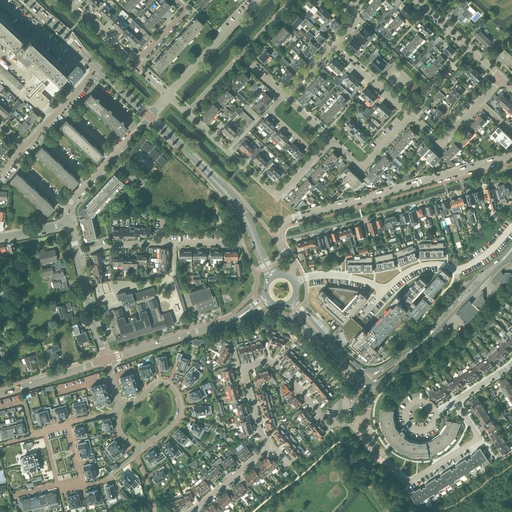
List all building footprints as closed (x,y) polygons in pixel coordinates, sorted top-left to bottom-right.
[(97,0),(93,0),(90,4),(95,9),(97,6),(99,8),(103,4),(101,2),(100,3),(97,0)] [(161,5),(167,11),(171,6),(165,0),(161,5)] [(317,2),(316,1),(315,0),(309,0),(306,4),(309,6),(309,7),(311,9),(317,2)] [(394,7),(397,10),(403,3),(401,0),(396,6),(394,7)] [(465,0),(464,0),(451,14),(456,18),(458,15),(463,20),(460,22),(463,25),(465,23),(462,21),(466,17),(469,19),(473,14),(465,7),(469,3),(465,0)] [(134,7),(128,1),(124,6),(130,12),(134,7)] [(379,6),(373,1),(369,6),(375,11),(379,6)] [(385,4),(391,10),(394,7),(387,1),(385,3),(386,4),(385,4)] [(103,4),(99,8),(101,10),(99,13),(103,17),(109,11),(104,7),(105,6),(103,4)] [(401,11),(408,17),(413,12),(406,5),(406,6),(403,4),(401,6),(403,8),(401,11)] [(167,11),(161,5),(157,10),(163,16),(167,11)] [(320,18),(327,11),(324,9),(325,8),(323,6),(322,7),(322,6),(316,12),(319,15),(318,16),(320,18)] [(365,9),(371,15),(375,11),(369,6),(365,9)] [(398,11),(397,10),(394,7),(392,9),(392,10),(388,14),(391,17),(395,12),(396,13),(398,11)] [(371,15),(365,9),(361,14),(367,19),(371,15)] [(163,16),(157,10),(152,15),(158,20),(163,16)] [(112,21),(116,16),(114,14),(113,15),(109,11),(103,17),(108,21),(110,19),(112,21)] [(327,11),(320,18),(322,20),(323,19),(326,22),(331,15),(332,14),(329,12),(329,13),(327,11)] [(290,22),(296,28),(296,27),(299,23),(304,27),(306,24),(310,28),(314,25),(307,19),(308,20),(306,22),(297,14),(290,22)] [(158,20),(152,15),(148,19),(154,25),(158,20)] [(394,20),(400,25),(404,21),(398,15),(394,20)] [(117,29),(122,23),(118,19),(118,18),(116,16),(112,21),(114,23),(112,25),(117,29)] [(192,23),(191,22),(189,25),(189,26),(181,34),(180,34),(177,37),(178,37),(170,46),(169,45),(166,48),(167,49),(159,58),(158,57),(156,60),(155,60),(156,61),(152,66),(159,73),(204,25),(196,18),(192,23)] [(0,36),(15,50),(18,53),(15,57),(43,83),(29,98),(41,110),(63,86),(69,91),(83,75),(83,71),(78,66),(74,66),(68,72),(64,72),(30,41),(30,40),(26,40),(22,40),(0,19),(0,36)] [(154,25),(148,19),(143,24),(150,30),(154,25)] [(334,28),(336,30),(342,24),(337,19),(330,26),(333,29),(334,28)] [(390,24),(396,30),(400,25),(394,20),(390,24)] [(29,35),(31,33),(31,28),(25,23),(21,23),(18,26),(19,30),(24,35),(29,35)] [(126,33),(132,26),(130,24),(126,27),(122,23),(117,29),(121,33),(123,31),(126,33)] [(386,29),(392,34),(396,30),(390,24),(386,29)] [(426,24),(420,32),(426,38),(429,35),(430,35),(433,32),(432,31),(433,30),(426,24)] [(134,28),(132,26),(126,33),(127,35),(125,37),(130,42),(135,36),(137,34),(132,30),(134,28)] [(278,46),(285,38),(286,39),(292,38),(292,33),(290,33),(284,27),(272,40),(278,46)] [(363,29),(360,32),(371,41),(375,37),(375,38),(378,36),(371,29),(369,31),(365,28),(363,30),(363,29)] [(386,29),(382,33),(389,40),(392,37),(390,36),(392,34),(386,29)] [(295,30),(293,32),(300,39),(303,37),(295,30)] [(474,35),(482,42),(487,47),(492,41),(480,30),(474,35)] [(147,32),(140,40),(135,45),(139,49),(151,36),(147,32)] [(318,35),(316,38),(322,44),(323,44),(325,42),(325,41),(327,39),(320,32),(318,35)] [(367,46),(371,41),(360,32),(358,35),(357,37),(360,40),(358,42),(365,49),(367,46)] [(418,34),(416,36),(414,38),(419,44),(424,39),(418,34)] [(135,36),(130,42),(132,44),(132,45),(134,47),(133,48),(135,49),(135,48),(136,49),(137,49),(138,50),(139,50),(139,49),(135,45),(140,40),(135,36)] [(410,43),(415,48),(419,44),(414,38),(410,43)] [(354,52),(358,56),(362,53),(359,51),(361,48),(353,40),(348,45),(355,52),(354,52)] [(429,45),(425,49),(428,52),(434,45),(429,41),(427,43),(429,45)] [(307,46),(314,52),(316,50),(317,51),(319,48),(318,48),(312,42),(310,45),(309,44),(307,46)] [(405,47),(411,53),(415,48),(410,43),(405,47)] [(449,45),(442,53),(448,58),(455,51),(449,45)] [(288,53),(290,55),(294,51),(298,55),(300,52),(299,51),(294,46),(292,49),(288,53)] [(314,52),(307,46),(305,48),(306,49),(303,52),(309,57),(310,57),(313,55),(312,55),(314,52)] [(435,46),(429,52),(431,55),(434,51),(435,53),(438,49),(435,46)] [(411,53),(405,47),(402,51),(407,57),(411,53)] [(263,53),(259,57),(261,60),(265,65),(268,61),(267,60),(271,55),(266,50),(267,50),(265,48),(262,52),(263,53)] [(282,59),(284,57),(276,49),(274,51),(282,59)] [(511,57),(504,50),(498,57),(507,66),(509,64),(511,65),(511,63),(511,57)] [(374,70),(384,59),(379,55),(380,54),(378,52),(375,55),(371,60),(373,62),(370,65),(372,66),(371,67),(374,70)] [(295,59),(302,66),(306,62),(299,55),(295,59)] [(436,59),(442,65),(446,60),(441,55),(436,59)] [(334,70),(341,62),(336,58),(336,59),(335,58),(333,61),(333,60),(331,60),(329,62),(329,64),(330,64),(330,65),(329,66),(334,70)] [(302,66),(295,59),(290,64),(298,71),(302,66)] [(384,59),(374,70),(377,72),(379,73),(381,70),(384,72),(391,65),(389,62),(388,63),(384,59)] [(432,64),(438,69),(442,65),(436,59),(432,64)] [(341,62),(334,70),(339,75),(339,74),(345,68),(345,67),(341,62)] [(428,68),(434,74),(438,69),(432,64),(428,68)] [(470,75),(475,70),(471,65),(466,71),(470,75)] [(284,74),(290,79),(294,75),(286,68),(284,69),(286,71),(284,74)] [(434,74),(428,68),(424,72),(430,78),(434,74)] [(475,70),(470,75),(469,77),(473,81),(472,82),(477,86),(482,81),(478,77),(480,74),(475,70)] [(237,77),(244,83),(249,78),(248,77),(251,75),(246,71),(244,74),(242,72),(237,77)] [(349,85),(356,77),(352,73),(351,74),(351,73),(345,79),(345,80),(349,85)] [(290,79),(284,74),(281,77),(279,75),(278,77),(286,84),(290,79)] [(320,75),(316,79),(322,85),(327,78),(324,75),(322,76),(320,75)] [(244,83),(237,77),(232,83),(239,89),(244,83)] [(356,77),(349,85),(354,89),(355,89),(361,82),(360,82),(361,81),(356,77)] [(312,84),(318,89),(322,85),(316,79),(312,84)] [(24,86),(19,81),(15,86),(20,90),(24,86)] [(450,92),(457,99),(462,94),(460,93),(463,90),(461,87),(461,86),(457,83),(454,87),(456,89),(454,92),(452,90),(450,92)] [(308,88),(313,94),(316,91),(318,89),(312,84),(308,88)] [(304,93),(309,98),(313,94),(308,88),(304,93)] [(365,100),(372,92),(368,88),(367,88),(361,94),(360,95),(365,100)] [(221,94),(228,100),(230,98),(232,99),(235,97),(226,89),(221,94)] [(435,96),(440,101),(442,98),(445,96),(439,91),(435,96)] [(260,99),(267,105),(272,100),(266,94),(263,92),(261,94),(263,96),(260,99)] [(372,92),(365,100),(371,105),(374,101),(373,100),(376,97),(376,96),(372,92)] [(457,99),(450,92),(448,94),(450,95),(446,100),(450,104),(451,102),(453,103),(457,99)] [(502,105),(507,99),(504,96),(505,95),(502,92),(495,99),(502,105)] [(106,107),(98,100),(99,98),(97,96),(96,98),(94,96),(93,96),(91,93),(83,100),(121,135),(128,127),(127,128),(122,123),(124,121),(122,119),(121,120),(118,119),(110,111),(112,110),(109,108),(108,109),(106,107)] [(309,98),(304,93),(300,97),(305,102),(309,98)] [(228,100),(221,94),(217,99),(225,107),(227,105),(226,103),(228,100)] [(338,100),(344,105),(348,101),(345,99),(347,97),(344,94),(338,100)] [(260,99),(258,97),(256,100),(255,101),(257,102),(256,104),(255,104),(253,106),(259,112),(261,110),(262,111),(267,105),(260,99)] [(507,99),(502,105),(506,110),(511,104),(509,100),(510,99),(508,98),(507,99)] [(344,105),(338,100),(334,104),(340,110),(344,105)] [(379,116),(381,114),(388,107),(383,102),(383,103),(382,103),(376,109),(377,109),(376,110),(375,112),(379,116)] [(208,109),(215,115),(217,112),(219,114),(221,111),(213,104),(208,109)] [(330,109),(335,114),(340,110),(334,104),(330,109)] [(370,110),(365,115),(369,118),(375,112),(376,110),(373,107),(370,110)] [(392,111),(388,107),(381,114),(385,119),(386,118),(392,112),(392,111)] [(5,108),(1,113),(5,117),(7,115),(8,117),(11,114),(12,113),(11,111),(10,112),(5,108)] [(432,111),(440,118),(444,113),(438,108),(436,110),(433,108),(431,110),(432,111)] [(39,116),(32,109),(28,114),(34,120),(36,118),(37,119),(39,117),(38,116),(39,116)] [(215,115),(208,109),(204,114),(205,115),(203,118),(209,124),(214,119),(212,117),(215,115)] [(326,113),(331,118),(335,114),(330,109),(326,113)] [(440,118),(432,111),(427,115),(435,123),(440,118)] [(479,116),(475,120),(481,126),(488,119),(481,112),(478,115),(479,116)] [(331,118),(326,113),(322,117),(327,123),(331,118)] [(34,120),(29,115),(25,120),(31,124),(34,120)] [(271,122),(266,118),(263,121),(261,119),(255,125),(257,127),(259,126),(263,130),(271,122)] [(345,126),(349,130),(355,125),(356,123),(350,118),(345,123),(347,124),(345,126)] [(59,127),(96,162),(103,154),(103,153),(103,154),(66,120),(66,119),(59,127)] [(251,119),(247,123),(240,131),(242,133),(254,121),(251,119)] [(21,124),(26,129),(31,124),(25,120),(21,124)] [(481,126),(475,120),(472,123),(471,122),(468,126),(475,133),(477,130),(478,131),(479,131),(480,131),(483,128),(482,128),(483,127),(481,126)] [(26,129),(21,124),(20,122),(16,127),(22,133),(26,129)] [(226,135),(233,128),(230,126),(231,124),(229,122),(221,130),(226,135)] [(275,126),(271,122),(263,130),(270,137),(274,131),(272,129),(275,126)] [(359,129),(355,125),(349,130),(354,135),(359,129)] [(475,133),(468,126),(465,129),(466,130),(462,134),(469,140),(475,133)] [(494,138),(502,129),(499,126),(491,134),(494,138)] [(233,128),(226,135),(231,140),(239,131),(237,129),(235,131),(233,128)] [(354,135),(358,139),(363,133),(365,131),(364,129),(362,131),(359,129),(354,135)] [(406,134),(412,139),(416,134),(410,129),(406,134)] [(498,141),(506,133),(502,129),(494,138),(498,141)] [(277,134),(274,131),(270,137),(277,143),(279,141),(284,135),(280,130),(277,134)] [(363,133),(358,139),(363,143),(368,137),(363,133)] [(502,145),(510,136),(506,133),(498,141),(502,145)] [(402,138),(408,144),(412,139),(406,134),(402,138)] [(455,140),(462,146),(469,140),(462,134),(459,137),(458,136),(455,140)] [(145,135),(134,146),(137,148),(138,147),(161,168),(168,161),(166,159),(167,157),(162,152),(160,154),(158,152),(160,150),(154,145),(153,146),(151,145),(152,142),(145,135)] [(284,135),(279,141),(281,143),(281,144),(282,146),(281,147),(283,149),(288,144),(286,142),(289,139),(284,135)] [(511,138),(510,136),(502,145),(505,148),(511,141),(511,138)] [(251,143),(244,137),(240,142),(242,144),(239,147),(244,151),(251,143)] [(397,143),(403,148),(408,144),(402,138),(397,143)] [(462,146),(455,140),(452,143),(453,144),(450,148),(456,153),(462,146)] [(258,149),(251,143),(244,151),(248,156),(251,152),(253,154),(258,149)] [(288,144),(283,149),(286,151),(287,150),(289,152),(290,151),(292,153),(298,147),(294,143),(293,143),(290,146),(288,144)] [(393,147),(399,153),(403,148),(397,143),(393,147)] [(422,156),(430,147),(426,144),(423,147),(421,145),(417,151),(418,152),(418,153),(422,156)] [(42,146),(42,145),(34,153),(72,188),(79,180),(78,180),(42,146)] [(253,154),(250,158),(253,160),(258,164),(263,158),(260,155),(261,154),(259,153),(260,151),(262,149),(260,147),(258,149),(253,154)] [(298,147),(292,153),(292,154),(296,158),(295,160),(297,162),(304,154),(302,152),(303,152),(302,151),(298,147)] [(399,153),(393,147),(389,152),(392,154),(390,157),(395,161),(397,159),(395,157),(399,153)] [(425,159),(433,151),(430,147),(422,156),(425,159)] [(456,153),(450,148),(447,151),(446,150),(442,153),(444,154),(441,157),(452,167),(456,166),(450,160),(456,153)] [(433,151),(425,159),(429,163),(437,154),(433,151)] [(333,152),(328,157),(336,164),(338,162),(336,161),(339,158),(333,152)] [(437,154),(429,163),(433,166),(441,158),(437,155),(437,154)] [(265,156),(263,158),(258,164),(262,168),(261,168),(262,168),(265,165),(267,167),(272,162),(274,160),(272,158),(270,160),(269,160),(265,156)] [(381,160),(387,166),(391,161),(385,156),(381,160)] [(336,164),(328,157),(324,161),(330,167),(332,169),(336,164)] [(387,166),(381,160),(377,165),(383,171),(387,166)] [(320,166),(326,171),(330,167),(324,161),(320,166)] [(276,165),(272,162),(267,167),(269,169),(266,172),(271,176),(277,170),(274,168),(276,166),(276,165)] [(377,165),(372,170),(378,175),(380,177),(382,175),(384,175),(385,173),(383,171),(377,165)] [(316,170),(322,176),(326,171),(320,166),(316,170)] [(343,179),(351,171),(347,167),(340,176),(343,179)] [(277,170),(271,176),(275,180),(276,181),(276,180),(278,182),(280,180),(281,180),(285,174),(281,170),(279,173),(277,170)] [(322,176),(316,170),(311,175),(317,181),(322,176)] [(378,175),(372,170),(368,174),(369,175),(367,177),(372,182),(374,184),(378,180),(376,178),(378,175)] [(351,171),(343,179),(347,183),(355,174),(351,171)] [(10,180),(47,214),(55,206),(54,206),(54,207),(17,172),(18,172),(17,172),(10,180)] [(123,183),(122,182),(114,174),(79,212),(84,214),(84,218),(80,219),(85,241),(96,239),(91,217),(92,216),(123,183)] [(355,174),(347,183),(350,186),(358,178),(355,174)] [(358,178),(350,186),(355,191),(359,189),(361,188),(363,187),(366,183),(364,182),(362,183),(361,182),(362,181),(358,178)] [(323,190),(317,184),(313,181),(312,183),(308,179),(303,184),(310,189),(314,184),(322,191),(323,190)] [(501,185),(504,194),(507,194),(507,195),(511,194),(511,198),(511,190),(510,191),(509,188),(507,189),(505,183),(501,185)] [(299,188),(305,194),(310,189),(303,184),(299,188)] [(295,193),(301,198),(305,194),(299,188),(295,193)] [(489,201),(490,203),(494,202),(490,188),(485,189),(487,195),(484,195),(485,200),(488,199),(489,201)] [(474,192),(476,201),(479,200),(480,204),(482,203),(483,209),(486,208),(484,202),(483,199),(482,199),(480,195),(482,195),(481,191),(479,192),(479,191),(474,192)] [(466,195),(468,202),(468,205),(475,203),(472,193),(471,193),(470,192),(469,193),(468,194),(466,195)] [(301,198),(295,193),(291,198),(294,201),(291,205),(295,209),(299,205),(297,203),(301,198)] [(456,198),(459,206),(465,205),(462,196),(461,197),(461,196),(459,196),(459,197),(456,198)] [(459,206),(456,198),(453,199),(453,198),(450,199),(451,200),(450,200),(452,208),(456,207),(457,209),(459,209),(459,206)] [(442,205),(441,205),(444,216),(447,215),(446,211),(449,210),(449,209),(447,201),(446,201),(446,200),(442,201),(443,202),(441,203),(442,205)] [(439,203),(434,204),(437,216),(441,214),(442,218),(445,217),(442,208),(441,208),(439,203)] [(425,207),(428,215),(434,214),(432,205),(431,205),(430,205),(429,205),(429,206),(425,207)] [(421,208),(420,208),(419,208),(419,209),(416,209),(419,218),(426,216),(425,211),(423,211),(422,208),(421,208)] [(472,208),(468,209),(472,223),(476,222),(476,221),(477,221),(474,210),(473,210),(472,208)] [(417,222),(416,217),(414,210),(409,212),(410,214),(408,214),(411,223),(417,222)] [(405,222),(409,221),(407,214),(406,215),(405,213),(400,214),(402,223),(400,224),(401,229),(406,228),(405,224),(406,224),(405,222)] [(390,217),(392,225),(398,223),(396,215),(390,217)] [(392,225),(390,217),(389,216),(386,217),(386,218),(384,219),(387,230),(390,229),(393,228),(392,225)] [(377,228),(378,233),(379,234),(382,233),(381,231),(386,230),(384,225),(383,226),(382,219),(380,220),(379,219),(378,220),(376,221),(378,228),(377,228)] [(378,233),(377,228),(376,229),(374,221),(373,222),(372,221),(371,222),(370,223),(369,223),(372,235),(376,234),(378,233)] [(348,229),(345,230),(347,237),(351,249),(353,248),(350,238),(352,236),(353,235),(351,228),(350,228),(348,228),(348,229)] [(347,237),(345,230),(342,230),(340,231),(339,231),(341,239),(347,237)] [(324,236),(326,242),(328,247),(333,246),(330,234),(324,236)] [(317,237),(321,249),(325,248),(322,236),(317,237)] [(308,240),(310,247),(311,250),(317,248),(314,238),(308,240)] [(306,255),(302,242),(296,243),(299,253),(302,252),(305,261),(302,262),(303,268),(310,266),(308,262),(308,261),(306,255)] [(413,246),(407,248),(412,261),(417,259),(416,256),(415,253),(414,250),(413,248),(413,246)] [(407,248),(401,250),(406,263),(412,261),(407,248)] [(36,258),(40,257),(42,264),(57,260),(56,260),(55,256),(57,255),(57,254),(56,254),(55,250),(44,252),(43,249),(35,251),(36,258)] [(401,250),(395,252),(400,265),(406,263),(401,250)] [(393,253),(387,254),(390,267),(396,266),(395,265),(395,262),(394,259),(394,257),(393,253)] [(387,254),(381,255),(384,269),(390,267),(387,254)] [(329,255),(321,257),(323,263),(330,261),(329,255)] [(381,255),(375,257),(377,270),(384,269),(381,255)] [(52,267),(42,270),(43,275),(53,273),(55,281),(52,281),(54,288),(59,287),(59,288),(67,287),(65,278),(64,279),(63,276),(64,276),(63,270),(60,270),(59,263),(51,265),(52,267)] [(322,289),(317,295),(324,301),(321,304),(344,325),(341,327),(348,342),(349,343),(370,362),(383,347),(377,342),(378,341),(379,342),(403,314),(402,313),(404,311),(408,315),(411,312),(417,318),(435,298),(432,295),(450,276),(444,270),(440,274),(426,290),(428,292),(421,300),(420,298),(416,303),(418,304),(412,310),(408,307),(410,306),(406,302),(402,307),(401,305),(402,304),(398,300),(368,332),(357,322),(351,317),(356,312),(368,298),(361,291),(356,290),(351,289),(347,288),(343,288),(339,287),(334,287),(329,287),(325,287),(322,289)] [(102,272),(93,274),(94,279),(95,279),(96,283),(107,281),(106,277),(105,271),(102,272)] [(503,273),(501,272),(491,281),(494,283),(495,285),(499,281),(500,281),(500,282),(500,281),(501,282),(502,284),(503,285),(511,278),(511,274),(511,273),(509,275),(508,274),(505,274),(504,275),(503,273)] [(173,278),(178,292),(184,313),(187,313),(176,277),(173,278)] [(406,293),(403,296),(410,302),(411,303),(413,305),(416,302),(412,299),(427,282),(421,277),(417,280),(418,281),(416,283),(416,282),(412,286),(413,286),(411,288),(407,291),(408,292),(406,294),(406,293)] [(212,295),(211,292),(209,286),(188,292),(192,304),(195,303),(198,313),(218,307),(214,294),(212,295)] [(114,310),(109,311),(114,327),(111,328),(114,336),(115,336),(115,337),(117,342),(167,326),(174,324),(170,312),(163,314),(160,314),(158,307),(158,306),(156,299),(155,299),(154,295),(156,295),(154,287),(132,294),(132,292),(126,294),(125,291),(116,294),(118,300),(121,299),(123,305),(126,304),(127,307),(136,304),(141,320),(137,321),(136,318),(134,318),(134,317),(132,318),(131,318),(131,319),(129,320),(130,323),(126,324),(121,309),(114,311),(114,310)] [(480,309),(487,302),(484,299),(483,292),(483,291),(478,295),(478,297),(473,303),(476,306),(480,309)] [(457,312),(459,314),(464,319),(468,322),(480,310),(471,302),(469,299),(457,312)] [(57,311),(59,311),(61,318),(66,317),(67,320),(73,318),(71,312),(69,312),(69,311),(76,309),(75,306),(71,307),(70,302),(66,303),(66,304),(56,307),(57,311)] [(503,311),(497,308),(495,312),(498,314),(498,315),(500,316),(503,311)] [(490,318),(485,324),(489,328),(494,322),(490,318)] [(73,335),(75,335),(78,344),(79,344),(79,345),(83,344),(83,342),(88,341),(85,331),(82,332),(82,329),(79,330),(77,323),(70,326),(73,335)] [(272,346),(275,347),(278,337),(275,335),(276,333),(271,331),(268,339),(271,340),(269,344),(272,345),(272,346)] [(511,338),(507,333),(506,335),(505,334),(502,338),(501,340),(507,346),(510,344),(511,345),(511,338)] [(254,340),(259,356),(262,356),(260,350),(261,349),(263,349),(261,341),(263,341),(261,334),(258,335),(258,338),(254,339),(255,340),(254,340)] [(275,347),(276,347),(278,348),(278,347),(281,348),(283,344),(285,344),(288,337),(283,335),(282,338),(278,337),(275,347)] [(65,345),(61,347),(64,358),(68,357),(75,356),(71,344),(73,342),(71,336),(63,339),(65,345)] [(259,356),(254,340),(249,341),(249,343),(249,344),(251,352),(254,351),(255,352),(256,357),(259,356)] [(507,346),(501,340),(499,342),(500,344),(499,345),(500,347),(498,349),(505,357),(506,357),(508,354),(509,354),(511,353),(509,351),(509,352),(505,348),(507,346)] [(53,343),(54,347),(46,349),(51,364),(59,361),(55,351),(60,350),(57,342),(53,343)] [(228,351),(230,348),(228,347),(230,345),(224,342),(218,352),(220,354),(224,356),(230,359),(230,358),(231,356),(232,353),(228,351)] [(242,342),(235,344),(235,346),(235,347),(237,347),(240,355),(242,355),(243,355),(245,360),(247,360),(243,345),(242,342)] [(249,343),(243,345),(247,360),(250,359),(249,354),(249,353),(251,352),(249,344),(249,343)] [(488,353),(494,360),(497,356),(501,360),(500,360),(502,361),(503,359),(505,357),(498,349),(495,346),(489,353),(488,353)] [(285,358),(281,362),(283,364),(294,353),(296,351),(292,347),(283,355),(285,357),(285,358)] [(179,361),(176,370),(184,373),(186,369),(187,370),(189,366),(187,365),(189,360),(181,357),(182,354),(178,353),(176,360),(179,361)] [(289,362),(290,362),(292,364),(298,358),(294,353),(283,364),(285,366),(289,362)] [(494,360),(488,353),(486,355),(488,358),(483,361),(489,370),(492,368),(492,369),(494,367),(494,366),(493,366),(491,362),(494,360)] [(37,354),(24,358),(26,364),(22,365),(24,372),(28,370),(28,371),(37,368),(35,364),(40,363),(37,354)] [(230,360),(230,359),(224,356),(220,354),(219,357),(216,356),(213,360),(221,365),(222,362),(226,364),(228,362),(229,360),(230,360)] [(166,356),(156,358),(156,362),(159,362),(160,370),(164,369),(164,371),(167,370),(167,369),(168,369),(166,356)] [(290,370),(292,372),(303,362),(298,358),(292,364),(294,366),(294,367),(290,370)] [(489,370),(483,361),(481,358),(473,362),(478,370),(481,368),(483,372),(484,374),(486,372),(489,370)] [(303,362),(292,372),(294,374),(298,371),(299,371),(301,372),(307,366),(303,362)] [(478,370),(473,362),(470,364),(469,370),(468,370),(474,380),(477,378),(479,377),(478,375),(478,376),(475,371),(478,370)] [(150,367),(149,364),(144,365),(147,377),(149,376),(153,375),(151,371),(153,370),(152,366),(150,367)] [(147,377),(144,365),(138,367),(141,378),(144,377),(145,378),(147,377)] [(298,379),(300,381),(309,372),(313,369),(308,365),(307,366),(301,372),(302,374),(302,375),(298,379)] [(191,374),(185,380),(190,386),(193,382),(195,383),(197,381),(196,380),(199,376),(202,373),(197,369),(196,368),(194,366),(189,371),(191,374)] [(219,370),(221,379),(224,378),(229,376),(234,375),(233,371),(233,372),(232,369),(227,370),(227,367),(219,370)] [(274,381),(271,373),(269,374),(267,369),(264,370),(262,370),(261,371),(264,381),(268,380),(269,383),(274,381)] [(309,381),(317,373),(313,369),(309,372),(300,381),(302,383),(306,379),(307,379),(309,381)] [(474,380),(468,370),(463,373),(461,370),(458,372),(460,375),(463,379),(465,378),(468,382),(469,383),(471,382),(470,382),(474,380)] [(260,382),(264,381),(261,371),(260,371),(258,372),(255,373),(257,377),(254,378),(256,386),(261,385),(260,382)] [(134,379),(133,374),(120,378),(122,385),(121,386),(124,395),(125,397),(138,393),(138,391),(135,378),(134,379)] [(223,387),(231,385),(231,382),(235,381),(234,378),(235,378),(234,375),(229,376),(224,378),(225,381),(222,382),(223,387)] [(452,380),(458,389),(462,387),(462,388),(464,386),(463,385),(460,381),(463,379),(460,375),(452,380)] [(317,377),(316,378),(311,382),(312,385),(308,389),(310,391),(319,384),(321,382),(317,377)] [(509,381),(506,377),(500,381),(499,379),(496,382),(500,388),(510,381),(509,381)] [(445,385),(447,389),(450,387),(453,391),(452,392),(453,393),(456,392),(455,391),(458,389),(452,380),(448,383),(446,380),(443,382),(445,385)] [(500,388),(503,392),(505,391),(511,386),(511,385),(510,382),(511,382),(510,381),(500,388)] [(201,389),(190,394),(192,401),(197,399),(197,401),(200,399),(200,398),(206,396),(204,389),(210,386),(209,382),(200,386),(201,389)] [(325,386),(321,382),(319,384),(310,391),(311,393),(316,390),(317,390),(318,392),(324,387),(325,386)] [(96,404),(96,406),(103,404),(105,403),(105,404),(110,402),(109,397),(107,391),(106,391),(104,383),(91,387),(92,392),(95,404),(96,404)] [(231,385),(223,387),(225,392),(228,391),(229,395),(233,394),(239,392),(239,391),(238,389),(237,386),(232,387),(231,385)] [(283,397),(287,401),(292,397),(290,394),(292,392),(285,385),(280,389),(285,395),(283,397)] [(447,389),(445,385),(437,390),(443,399),(446,397),(447,397),(449,396),(448,395),(445,390),(447,389)] [(329,391),(325,386),(324,387),(318,392),(320,394),(320,395),(315,398),(317,401),(329,391)] [(443,399),(437,390),(435,391),(432,388),(428,391),(429,394),(429,395),(431,399),(432,399),(433,400),(436,398),(438,401),(437,401),(438,403),(440,401),(443,399)] [(333,396),(329,391),(317,401),(319,403),(323,399),(324,399),(326,401),(333,396)] [(231,404),(236,402),(235,399),(240,398),(239,395),(240,395),(239,393),(239,392),(233,394),(229,395),(230,398),(227,399),(228,404),(231,404)] [(263,399),(264,402),(272,400),(270,395),(268,396),(266,392),(256,395),(257,398),(258,398),(258,401),(263,399)] [(83,401),(78,402),(81,413),(87,412),(85,405),(88,404),(86,397),(83,398),(83,401)] [(292,397),(287,401),(290,405),(292,403),(297,408),(302,404),(295,397),(293,398),(292,397)] [(473,410),(482,405),(477,397),(469,402),(472,407),(471,408),(473,410)] [(261,411),(261,412),(271,409),(270,405),(273,405),(272,400),(264,402),(265,405),(260,406),(261,409),(260,409),(261,411)] [(78,402),(72,404),(75,415),(81,413),(78,402)] [(231,404),(233,409),(236,408),(237,411),(239,411),(246,409),(245,403),(238,405),(237,402),(236,402),(231,404)] [(66,405),(60,407),(63,418),(68,416),(68,412),(69,412),(68,409),(67,409),(66,405)] [(482,405),(473,410),(474,413),(476,412),(479,417),(487,412),(486,412),(482,405)] [(193,412),(193,415),(195,415),(195,416),(207,415),(207,414),(208,414),(207,406),(205,406),(206,406),(194,407),(194,412),(193,412)] [(41,411),(44,423),(50,421),(48,414),(51,413),(52,416),(50,407),(46,408),(47,410),(41,411)] [(60,407),(51,409),(52,416),(56,415),(57,419),(63,418),(60,407)] [(299,417),(302,420),(304,418),(310,413),(310,412),(309,412),(308,410),(307,410),(306,408),(302,411),(300,409),(294,414),(297,418),(299,417)] [(461,423),(456,422),(447,421),(446,426),(440,435),(431,441),(421,443),(410,441),(403,437),(407,431),(405,428),(405,427),(404,427),(403,427),(402,428),(402,429),(402,430),(401,431),(402,433),(400,434),(395,426),(393,416),(394,410),(380,408),(380,409),(380,423),(381,425),(386,438),(387,439),(397,449),(399,450),(412,456),(414,456),(428,456),(430,455),(443,450),(444,449),(454,439),(455,437),(460,424),(461,423)] [(248,415),(246,409),(239,411),(237,411),(238,414),(234,416),(235,421),(242,419),(241,416),(248,415)] [(269,419),(277,417),(275,412),(272,413),(271,409),(261,412),(261,413),(262,415),(263,418),(268,417),(269,419)] [(41,411),(31,414),(33,422),(37,421),(38,424),(44,423),(41,411)] [(481,423),(482,425),(491,420),(492,419),(487,411),(486,412),(487,412),(479,417),(482,422),(481,423)] [(302,424),(305,428),(308,426),(311,423),(310,421),(313,418),(312,415),(310,413),(304,418),(302,420),(304,422),(302,424)] [(277,417),(269,419),(269,422),(265,423),(266,426),(265,426),(266,429),(276,427),(275,423),(278,422),(277,417)] [(102,420),(103,424),(102,424),(103,428),(104,428),(105,432),(108,431),(109,431),(109,430),(113,430),(112,426),(111,422),(110,418),(102,420)] [(243,422),(242,419),(235,421),(234,421),(235,424),(236,424),(237,426),(241,425),(242,429),(248,427),(251,426),(249,420),(243,422)] [(489,432),(496,427),(491,420),(482,425),(484,428),(485,427),(489,432)] [(16,421),(11,423),(14,436),(20,434),(17,424),(16,421)] [(23,422),(17,424),(20,434),(22,434),(22,435),(27,434),(25,426),(24,426),(23,422)] [(313,433),(321,426),(319,424),(317,422),(313,425),(311,423),(308,426),(305,428),(308,432),(311,430),(313,433)] [(5,424),(6,427),(9,437),(14,436),(11,423),(5,424)] [(190,424),(188,428),(189,429),(194,432),(193,434),(199,438),(204,429),(207,431),(211,425),(206,423),(203,428),(193,423),(192,425),(190,424)] [(277,440),(285,433),(283,430),(285,428),(282,424),(275,429),(277,432),(274,435),(275,437),(277,439),(276,439),(277,440)] [(253,432),(251,426),(248,427),(242,429),(243,432),(239,433),(240,438),(247,436),(246,434),(253,432)] [(321,426),(313,433),(311,435),(317,442),(323,437),(321,435),(325,432),(323,429),(321,426)] [(0,432),(0,433),(2,440),(6,439),(6,438),(9,437),(6,427),(0,428),(0,429),(1,432),(0,432)] [(74,430),(75,437),(81,436),(82,438),(87,437),(85,427),(79,428),(78,427),(75,428),(75,429),(74,430)] [(496,427),(489,432),(492,437),(490,438),(492,441),(501,435),(496,427)] [(174,436),(176,439),(178,440),(177,441),(180,443),(182,444),(184,446),(190,440),(180,430),(177,433),(176,433),(174,436)] [(285,433),(277,440),(279,442),(280,442),(281,444),(285,441),(287,443),(292,439),(293,438),(290,434),(288,436),(285,433)] [(495,442),(498,447),(506,443),(507,442),(502,434),(501,435),(492,441),(494,443),(495,442)] [(288,454),(297,447),(294,444),(297,442),(293,438),(292,439),(287,443),(289,445),(285,448),(287,451),(286,451),(288,453),(288,454)] [(88,439),(85,440),(86,442),(77,444),(79,451),(89,449),(91,448),(88,439)] [(115,442),(114,440),(105,447),(110,454),(120,446),(116,441),(115,442)] [(245,440),(241,444),(238,446),(241,450),(246,457),(252,453),(247,447),(249,446),(245,440)] [(166,443),(162,446),(165,450),(164,451),(167,454),(168,453),(171,458),(174,456),(176,458),(182,454),(178,449),(175,451),(169,442),(167,443),(166,443)] [(500,453),(502,456),(511,450),(506,443),(498,447),(501,452),(500,453)] [(297,447),(288,454),(291,456),(293,458),(297,455),(298,457),(305,452),(299,445),(297,447)] [(120,446),(110,454),(114,459),(121,453),(122,454),(125,451),(122,448),(120,446)] [(231,451),(234,455),(236,457),(238,455),(242,461),(246,457),(241,450),(238,446),(236,448),(233,450),(233,449),(231,451)] [(89,449),(79,451),(81,458),(90,455),(89,449)] [(234,455),(231,451),(229,449),(225,453),(228,456),(225,459),(226,460),(231,466),(236,462),(232,456),(234,455)] [(453,470),(452,471),(451,468),(440,475),(442,477),(440,478),(440,477),(439,477),(438,477),(438,478),(438,479),(437,480),(436,478),(425,485),(426,487),(425,487),(424,487),(423,487),(423,488),(423,489),(422,490),(420,488),(410,494),(416,505),(422,501),(422,503),(425,501),(426,502),(436,496),(435,494),(440,492),(441,493),(451,486),(451,485),(455,482),(456,483),(467,477),(466,475),(470,472),(471,474),(482,467),(481,466),(484,464),(483,463),(488,460),(481,449),(471,456),(472,458),(471,459),(471,458),(470,458),(469,458),(468,459),(468,460),(467,461),(466,459),(455,465),(457,468),(456,468),(455,468),(454,468),(453,468),(453,469),(453,470)] [(157,463),(166,457),(162,451),(157,455),(156,453),(155,452),(153,450),(150,452),(146,454),(147,455),(144,457),(148,464),(154,459),(157,463)] [(23,457),(18,458),(21,466),(38,461),(36,452),(23,456),(23,457)] [(226,470),(231,466),(226,460),(225,459),(222,461),(220,457),(215,461),(218,465),(220,466),(222,464),(226,470)] [(265,459),(262,461),(269,470),(271,472),(275,468),(277,470),(280,468),(273,460),(270,462),(267,458),(265,460),(265,459)] [(90,464),(83,466),(85,473),(95,470),(93,462),(96,462),(95,459),(89,460),(90,464)] [(38,461),(21,466),(23,473),(27,471),(27,473),(41,469),(38,461)] [(218,468),(220,466),(218,465),(215,461),(211,464),(212,466),(210,468),(213,472),(217,477),(222,473),(218,468)] [(269,470),(262,461),(262,462),(260,463),(260,464),(258,466),(261,469),(259,471),(264,478),(268,474),(266,472),(269,470)] [(165,468),(163,466),(158,469),(160,471),(156,474),(156,475),(153,477),(153,478),(152,479),(155,483),(156,482),(157,483),(158,482),(159,483),(162,480),(161,479),(166,476),(163,470),(165,468)] [(213,481),(217,477),(213,472),(210,468),(207,470),(204,467),(200,471),(204,475),(207,479),(209,477),(213,481)] [(264,478),(259,471),(257,473),(253,469),(251,471),(249,472),(248,473),(255,481),(258,484),(259,483),(260,481),(264,478)] [(93,478),(97,477),(95,470),(85,473),(87,479),(90,478),(90,480),(93,479),(93,478)] [(247,485),(250,489),(254,486),(252,483),(255,481),(248,473),(246,475),(244,477),(247,481),(245,483),(247,485)] [(124,474),(118,479),(121,482),(119,484),(122,487),(123,485),(126,488),(130,484),(134,489),(141,483),(137,478),(132,482),(130,480),(130,479),(127,476),(124,474)] [(41,475),(31,477),(32,483),(42,481),(41,475)] [(209,481),(207,479),(204,475),(197,481),(199,483),(200,484),(205,492),(206,491),(208,489),(210,487),(207,483),(209,481)] [(205,492),(200,484),(199,483),(197,481),(190,487),(195,493),(197,491),(200,495),(203,493),(205,492)] [(250,489),(247,485),(245,487),(242,483),(239,485),(239,484),(237,486),(236,486),(243,495),(246,492),(248,494),(252,491),(250,489)] [(106,486),(105,487),(108,498),(109,500),(116,498),(116,496),(113,484),(109,486),(109,485),(108,484),(106,485),(105,485),(106,486)] [(233,496),(236,500),(238,503),(242,499),(240,497),(243,495),(236,486),(236,487),(234,489),(232,491),(235,495),(233,496)] [(53,492),(47,494),(50,505),(58,503),(57,498),(58,498),(56,490),(52,491),(53,492)] [(97,490),(91,491),(95,506),(104,504),(102,495),(98,496),(97,490)] [(129,499),(122,490),(118,493),(123,500),(129,499)] [(185,495),(182,496),(186,506),(187,506),(189,505),(189,504),(192,503),(190,499),(193,497),(190,490),(185,492),(186,495),(185,495)] [(91,491),(85,493),(87,499),(84,500),(85,506),(94,504),(95,506),(91,491)] [(221,496),(227,504),(230,501),(232,504),(236,500),(233,496),(231,494),(229,496),(226,492),(223,494),(221,495),(221,496)] [(182,496),(181,493),(173,497),(175,501),(176,504),(179,503),(180,508),(183,507),(186,506),(182,496)] [(47,494),(38,496),(41,508),(50,505),(47,494)] [(78,494),(73,496),(76,509),(85,507),(84,500),(80,501),(78,494)] [(38,496),(28,498),(31,509),(32,509),(32,510),(41,508),(38,496)] [(73,496),(67,497),(70,510),(75,508),(76,509),(73,496)] [(227,504),(221,496),(220,496),(218,498),(216,500),(219,504),(217,506),(222,511),(226,509),(224,506),(227,504)] [(173,505),(176,504),(175,501),(173,497),(168,499),(169,501),(165,503),(169,511),(171,511),(173,511),(175,510),(173,505)] [(22,499),(19,500),(21,507),(22,507),(23,511),(31,509),(28,498),(22,500),(22,499)]
